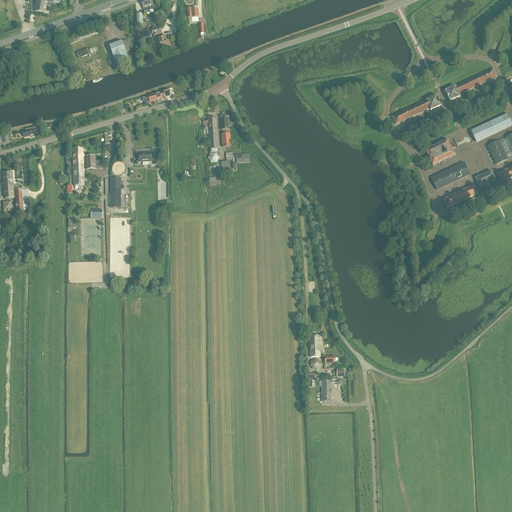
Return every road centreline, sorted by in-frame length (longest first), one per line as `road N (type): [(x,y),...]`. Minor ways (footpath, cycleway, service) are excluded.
road 1 (unclassified): [(511,307),(437,373),(406,380),(363,363),(333,317),(313,212),(220,85)]
road 2 (tertiary): [(0,156),(220,85)]
road 3 (tertiary): [(220,85),(263,53),(413,0)]
road 4 (secondary): [(0,43),(123,0)]
